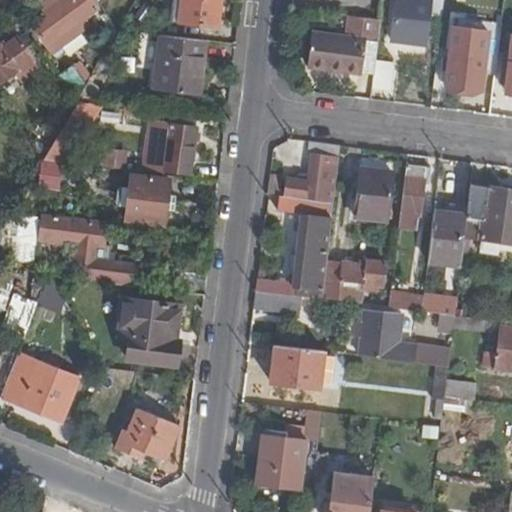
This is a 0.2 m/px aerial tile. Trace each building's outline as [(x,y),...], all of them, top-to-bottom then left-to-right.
[(48,18),(33,29),(51,54),(89,26),(83,19),(97,9),(89,0),(45,0),(39,5),(48,18)] [(218,28),(220,0),(174,0),(174,7),(180,8),(178,23),(218,28)] [(396,0),(391,40),(427,46),(431,0),(396,0)] [(180,8),(174,7),(172,22),(178,23),(180,8)] [(308,67),(374,75),(381,20),(349,16),(346,37),(311,34),(308,67)] [(30,62),(41,53),(28,36),(19,42),(16,38),(0,48),(0,83),(14,73),(22,83),(37,72),(30,62)] [(199,93),(206,42),(162,36),(156,87),(199,93)] [(481,93),(485,55),(450,52),(447,89),(481,93)] [(85,83),(73,66),(61,76),(77,97),(85,83)] [(76,101),(41,161),(56,162),(87,108),(76,101)] [(143,174),(164,176),(164,174),(190,178),(197,127),(169,124),(169,128),(167,127),(166,129),(149,127),(143,174)] [(334,205),(341,147),(311,143),(310,154),(313,155),(309,182),(289,180),(287,197),(334,205)] [(427,168),(406,166),(398,227),(417,230),(420,217),(421,217),(425,183),(427,172),(427,168)] [(387,221),(393,174),(361,169),(355,217),(387,221)] [(164,225),(170,181),(129,176),(124,221),(164,225)] [(511,192),(471,185),(467,217),(465,237),(511,244),(511,192)] [(334,205),(287,197),(281,196),(278,211),(303,214),(332,218),(334,205)] [(465,237),(467,217),(434,212),(428,262),(461,266),(465,237)] [(293,286),(258,281),(257,291),(302,297),(322,300),(327,261),(332,218),(303,214),(293,286)] [(104,223),(40,216),(37,238),(62,241),(59,261),(73,263),(72,270),(72,271),(71,279),(124,286),(127,264),(94,260),(95,247),(102,247),(104,230),(103,229),(104,223)] [(367,267),(327,261),(322,300),(363,305),(365,286),(384,288),(387,265),(367,263),(367,267)] [(127,264),(124,286),(131,287),(134,265),(127,264)] [(48,276),(40,297),(46,299),(48,294),(60,303),(62,299),(49,276),(48,276)] [(302,297),(257,291),(255,310),(300,316),(302,297)] [(424,296),(390,292),(388,308),(422,312),(424,296)] [(10,295),(1,325),(25,332),(33,302),(10,295)] [(171,307),(118,300),(114,336),(123,337),(120,360),(171,366),(173,341),(168,340),(171,307)] [(367,312),(361,357),(435,366),(437,350),(401,346),(404,316),(367,312)] [(444,333),(453,334),(455,317),(446,315),(444,333)] [(493,331),(494,321),(455,317),(453,334),(459,334),(461,328),(493,331)] [(511,327),(503,327),(500,350),(487,348),(485,368),(511,371),(511,327)] [(324,352),(276,346),(272,383),(320,389),(324,352)] [(60,422),(77,381),(17,356),(1,398),(60,422)] [(445,402),(445,398),(449,368),(438,367),(433,400),(445,402)] [(447,399),(476,402),(479,384),(449,380),(447,399)] [(163,462),(177,427),(136,410),(127,433),(122,432),(115,451),(135,459),(139,452),(163,462)] [(315,438),(320,412),(308,410),(303,436),(315,438)] [(300,489),(307,441),(263,436),(257,484),(300,489)] [(330,511),(371,511),(375,480),(335,475),(330,511)]
